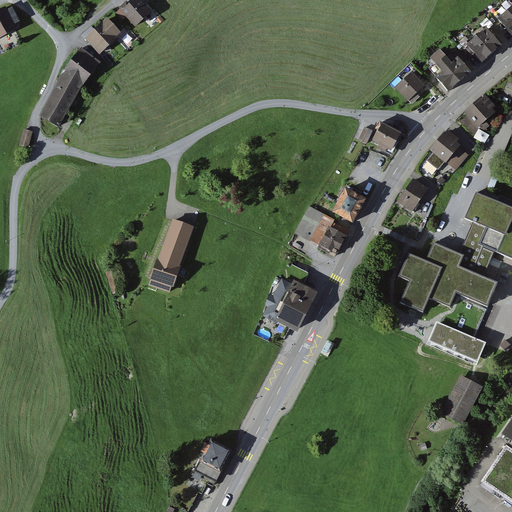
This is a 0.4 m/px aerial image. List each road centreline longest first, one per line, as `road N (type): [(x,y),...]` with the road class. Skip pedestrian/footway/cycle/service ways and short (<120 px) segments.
road 1 (residential): [(426,130),(406,117),(270,103),(140,161),(44,152),(26,165),(14,190),(13,269),(0,302)]
road 2 (tertiary): [(426,130),(380,197),(216,511)]
